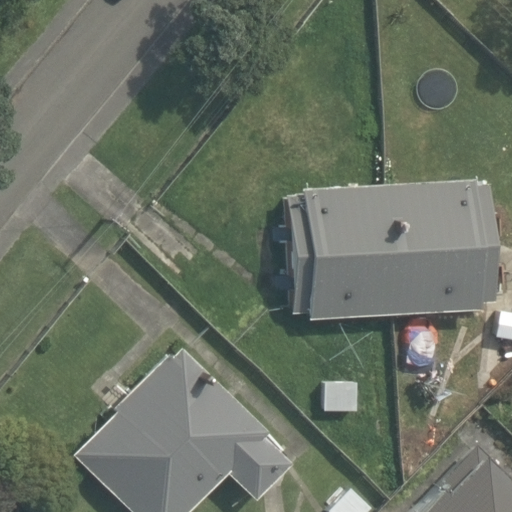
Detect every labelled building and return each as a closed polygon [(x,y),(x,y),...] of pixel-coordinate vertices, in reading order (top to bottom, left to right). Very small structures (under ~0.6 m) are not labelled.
[(478,179),(378,185),(384,305),(484,299),(478,179)] [(378,185),(277,190),(283,311),(384,305),(378,185)] [(511,310),(493,308),(489,335),(511,338),(511,310)] [(274,457),(146,356),(58,468),(113,511),(166,511),(201,469),(240,500),(274,457)] [(351,378),(316,378),(316,408),(351,409),(351,378)] [(511,511),(511,498),(449,442),(385,511),(511,511)]
